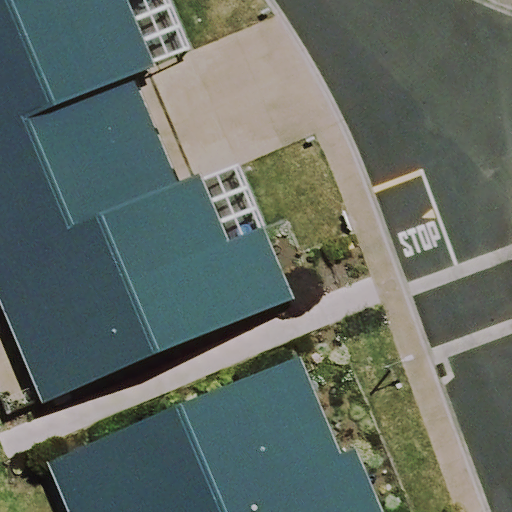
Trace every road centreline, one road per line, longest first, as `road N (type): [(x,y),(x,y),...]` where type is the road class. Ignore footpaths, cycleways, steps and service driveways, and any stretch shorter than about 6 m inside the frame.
road 1 (residential): [(511,420),(422,174),(458,95)]
road 2 (residential): [(371,0),(458,95)]
